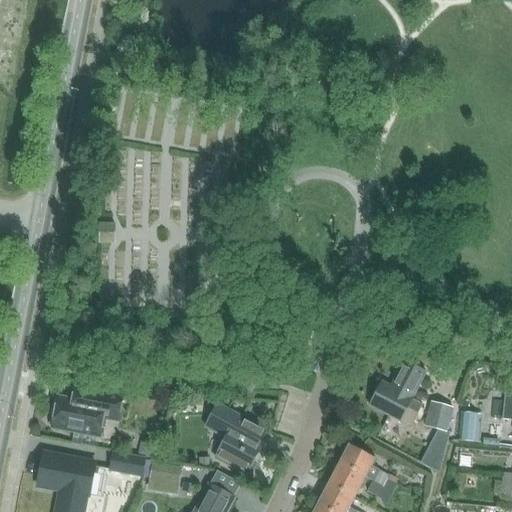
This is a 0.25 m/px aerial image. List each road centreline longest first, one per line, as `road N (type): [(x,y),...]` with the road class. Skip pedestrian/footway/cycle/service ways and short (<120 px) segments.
road 1 (tertiary): [(0,412),(79,0)]
road 2 (residential): [(272,511),(334,326)]
road 3 (residential): [(511,364),(437,356),(334,326)]
